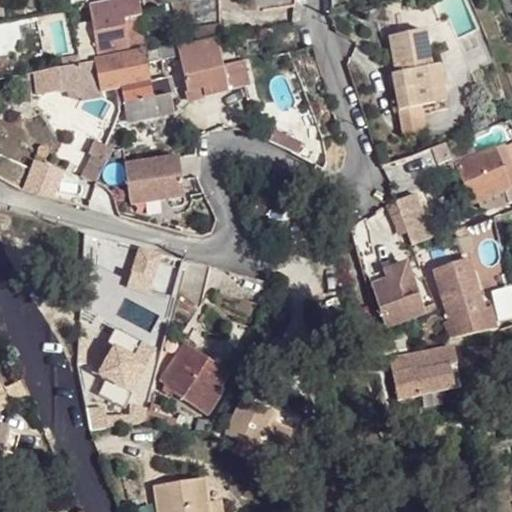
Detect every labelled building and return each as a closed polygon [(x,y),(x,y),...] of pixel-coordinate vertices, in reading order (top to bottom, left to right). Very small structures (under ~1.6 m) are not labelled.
[(144,54),(148,53),(141,20),(143,18),(139,0),(130,0),(119,3),(129,57),(144,54)] [(218,0),(194,0),(196,43),(217,39),(223,38),(218,0)] [(292,0),(262,0),(263,12),(293,11),(292,0)] [(129,57),(119,3),(90,8),(94,25),(99,63),(129,57)] [(99,63),(94,25),(76,28),(81,66),(95,63),(99,63)] [(421,110),(435,107),(427,70),(433,69),(425,33),(386,41),(394,78),(390,78),(397,115),(421,110)] [(295,57),(296,36),(276,35),(275,56),(295,57)] [(476,37),(458,45),(470,77),(488,71),(476,37)] [(217,39),(196,43),(177,47),(188,93),(203,89),(205,97),(251,87),(246,62),(223,67),(217,39)] [(99,63),(95,63),(95,64),(102,94),(120,90),(128,126),(175,116),(174,112),(179,111),(174,90),(152,94),(146,63),(161,60),(159,51),(148,53),(144,54),(129,57),(99,63)] [(59,71),(34,75),(37,97),(64,93),(64,95),(70,96),(81,93),(83,102),(85,106),(104,103),(102,94),(95,64),(82,68),(81,66),(59,71)] [(433,69),(427,70),(435,107),(444,105),(437,68),(433,69)] [(188,93),(186,93),(188,102),(205,97),(203,89),(188,93)] [(81,93),(70,96),(70,99),(73,103),(78,104),(83,102),(81,93)] [(421,110),(397,115),(402,140),(426,136),(421,110)] [(278,128),(270,143),(298,156),(305,142),(278,128)] [(452,149),(458,166),(477,159),(471,142),(452,149)] [(94,158),(83,179),(97,186),(115,153),(107,150),(97,144),(91,156),(94,158)] [(511,145),(477,159),(458,166),(474,205),(479,203),(503,193),(508,205),(511,203),(511,145)] [(437,163),(432,152),(416,158),(422,170),(437,163)] [(394,181),(422,170),(416,158),(415,154),(389,164),(394,181)] [(181,159),(126,167),(131,207),(187,199),(181,159)] [(503,193),(479,203),(483,215),(508,205),(503,193)] [(412,247),(442,236),(438,224),(428,228),(416,196),(396,204),(412,247)] [(364,225),(356,231),(364,261),(374,258),(370,236),(366,223),(364,225)] [(464,228),(454,232),(462,256),(472,253),(464,228)] [(163,257),(143,252),(137,277),(155,283),(163,257)] [(469,259),(432,270),(448,322),(450,330),(460,326),(465,337),(497,330),(490,309),(485,310),(469,259)] [(186,263),(178,295),(200,310),(212,268),(186,263)] [(379,311),(385,328),(424,315),(423,312),(407,264),(368,277),(375,297),(379,311)] [(151,297),(155,283),(137,277),(135,276),(130,291),(151,297)] [(492,292),(499,323),(511,320),(511,293),(511,288),(492,292)] [(334,303),(316,310),(325,334),(343,326),(334,303)] [(436,307),(423,312),(424,315),(426,320),(439,315),(436,307)] [(448,322),(442,323),(446,331),(449,341),(465,337),(460,326),(450,330),(448,322)] [(115,326),(106,343),(150,366),(159,349),(115,326)] [(135,394),(150,366),(106,343),(91,370),(109,381),(135,394)] [(230,375),(189,349),(163,389),(207,418),(223,396),(219,393),(230,375)] [(413,371),(393,375),(398,402),(465,390),(459,357),(454,358),(453,350),(411,358),(413,371)] [(411,358),(391,361),(393,375),(413,371),(411,358)] [(357,372),(354,361),(331,366),(334,381),(357,372)] [(0,412),(31,400),(22,381),(3,390),(0,384),(0,412)] [(124,414),(135,394),(109,381),(98,400),(124,414)] [(239,400),(223,436),(239,444),(254,450),(250,459),(252,460),(268,467),(278,446),(285,449),(292,433),(275,425),(267,422),(271,414),(239,400)] [(143,424),(160,427),(162,419),(158,418),(160,411),(153,407),(150,412),(146,413),(143,424)] [(108,419),(111,431),(143,424),(146,413),(130,409),(128,419),(108,419)] [(101,412),(86,415),(90,433),(104,431),(101,412)] [(277,414),(275,415),(278,417),(275,425),(292,433),(298,419),(285,413),(280,413),(277,414)] [(267,422),(275,425),(278,417),(271,414),(267,422)] [(209,436),(214,424),(199,422),(196,433),(209,436)] [(14,429),(0,424),(0,469),(6,452),(12,435),(14,429)] [(12,435),(6,452),(14,455),(21,438),(12,435)] [(254,450),(239,444),(233,458),(249,465),(252,460),(250,459),(254,450)] [(280,472),(289,451),(285,449),(278,446),(268,467),(280,472)] [(202,481),(151,489),(154,511),(206,511),(206,505),(202,481)]
